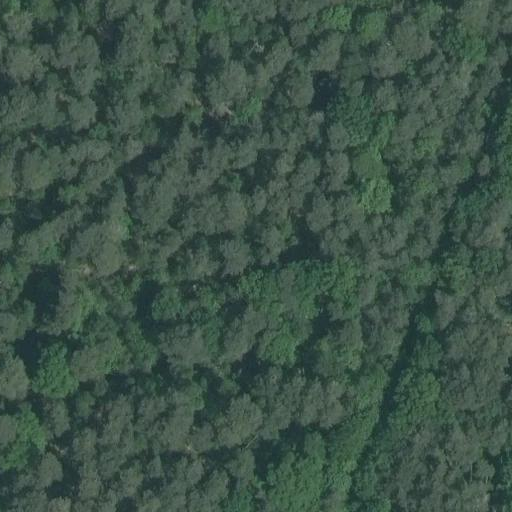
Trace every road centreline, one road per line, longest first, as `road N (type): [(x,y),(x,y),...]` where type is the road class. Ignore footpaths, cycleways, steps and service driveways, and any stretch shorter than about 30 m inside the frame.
road 1 (track): [(511,92),(343,511)]
road 2 (track): [(511,418),(380,406)]
